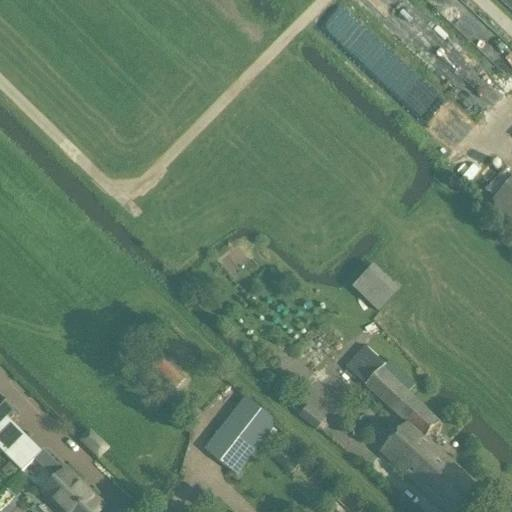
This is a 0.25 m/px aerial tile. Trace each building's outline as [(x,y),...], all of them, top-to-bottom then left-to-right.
[(403,286),(377,260),(354,283),(380,309),(403,286)] [(365,346),(346,368),(407,425),(381,453),(445,511),(468,511),(485,494),(449,462),(439,453),(424,440),(439,424),(407,393),(414,386),(389,361),(385,365),(365,346)] [(186,380),(158,354),(148,364),(176,391),(186,380)] [(245,398),(204,450),(237,476),(278,424),(245,398)] [(0,399),(0,450),(22,472),(34,460),(55,482),(43,494),(61,511),(100,511),(105,508),(67,470),(64,473),(42,451),(41,452),(7,419),(13,413),(0,399)]
